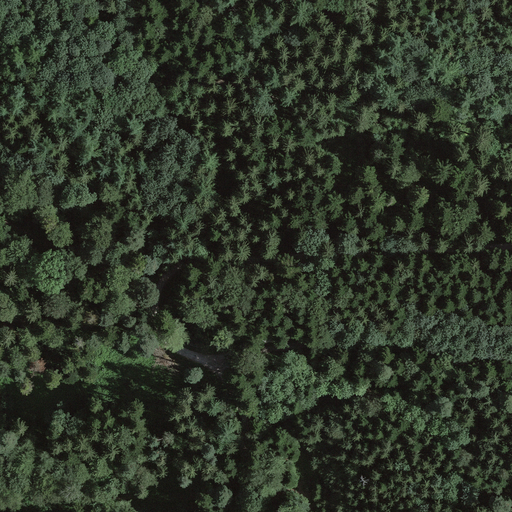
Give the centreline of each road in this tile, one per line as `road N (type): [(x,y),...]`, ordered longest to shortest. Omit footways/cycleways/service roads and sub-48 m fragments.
road 1 (track): [(148,301),(161,273),(183,259),(511,239)]
road 2 (track): [(215,360),(360,339),(511,365)]
road 3 (track): [(205,359),(215,360),(244,417),(247,511)]
